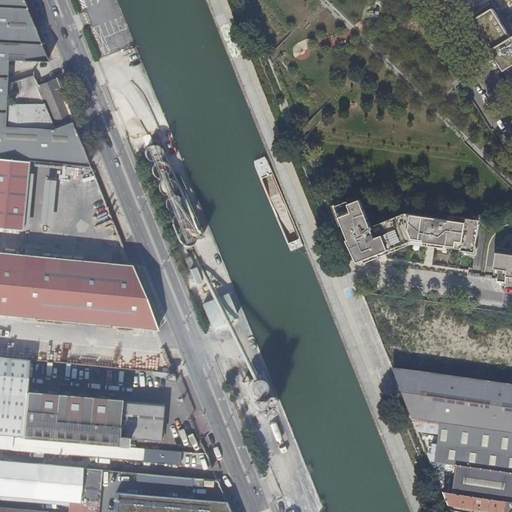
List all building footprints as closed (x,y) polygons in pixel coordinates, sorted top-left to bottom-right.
[(0,0),(0,157),(89,165),(71,121),(50,129),(3,125),(7,59),(47,61),(22,0),(0,0)] [(53,127),(72,119),(55,76),(39,84),(32,74),(8,82),(5,124),(53,127)] [(145,152),(145,155),(145,157),(147,160),(149,161),(151,163),(153,163),(155,163),(158,162),(159,161),(161,159),(162,157),(162,155),(162,153),(161,149),(159,148),(157,146),(154,146),(151,146),(149,147),(147,149),(145,152)] [(0,227),(20,229),(27,161),(21,160),(0,158),(0,227)] [(152,169),(152,171),(152,174),(154,176),(155,177),(156,178),(158,179),(161,179),(163,179),(165,178),(167,176),(168,173),(169,171),(167,166),(166,164),(163,163),(161,163),(159,163),(157,163),(154,166),(152,169)] [(159,185),(159,188),(159,191),(161,193),(162,195),(165,196),(167,196),(169,196),(171,195),(173,194),(175,192),(176,190),(176,187),(175,185),(174,182),(172,181),(170,180),(168,179),(165,180),(162,181),(160,183),(159,185)] [(165,202),(165,205),(165,208),(167,210),(168,211),(170,213),(172,213),(174,214),(177,213),(179,212),(181,210),(182,208),(182,205),(182,202),(181,200),(179,198),(177,197),(175,196),(172,196),(170,197),(168,198),(166,200),(165,202)] [(358,262),(366,263),(373,260),(372,257),(379,254),(380,257),(414,243),(428,245),(429,242),(435,243),(435,246),(475,252),(480,219),(449,215),(449,219),(405,213),(372,227),(361,199),(350,204),(349,201),(336,206),(350,240),(348,240),(358,262)] [(172,219),(172,222),(172,224),(174,227),(176,229),(178,230),(181,230),(183,230),(184,229),(186,228),(187,227),(189,224),(189,221),(189,219),(188,217),(187,216),(185,214),(181,213),(178,213),(176,215),(173,217),(172,219)] [(180,236),(179,238),(180,241),(180,242),(183,245),(186,246),(188,246),(190,246),(192,245),(194,244),(195,242),(196,240),(196,237),(196,235),(195,233),(193,231),(191,230),(188,229),(186,230),(184,230),(182,231),(181,233),(180,236)] [(511,247),(511,249),(506,249),(505,252),(503,252),(499,281),(508,283),(509,275),(511,275),(511,247)] [(0,316),(156,330),(131,266),(0,252),(0,316)] [(191,259),(186,261),(190,271),(195,268),(191,259)] [(229,297),(217,302),(218,305),(230,300),(229,297)] [(218,305),(217,302),(203,307),(210,324),(236,314),(230,300),(218,305)] [(0,423),(9,424),(22,426),(25,392),(28,359),(0,356),(0,423)] [(511,386),(395,370),(416,422),(511,435),(511,386)] [(240,381),(247,397),(266,389),(259,373),(240,381)] [(266,389),(247,397),(252,408),(253,408),(269,401),(271,401),(266,389)] [(118,400),(46,394),(25,392),(22,426),(21,437),(42,439),(115,445),(116,436),(159,439),(162,406),(120,402),(120,399),(119,399),(118,400)] [(269,401),(253,408),(257,417),(273,410),(269,401)] [(511,435),(416,422),(420,434),(441,437),(438,465),(458,468),(492,472),(511,474),(511,435)] [(9,424),(0,423),(0,433),(8,434),(9,424)] [(21,437),(0,435),(0,447),(6,448),(178,463),(179,451),(115,445),(42,439),(21,437)] [(0,511),(97,511),(101,470),(81,468),(0,460),(0,494),(68,501),(67,511),(50,511),(0,507),(0,511)] [(511,474),(492,472),(458,468),(454,496),(506,503),(511,504),(511,474)] [(238,511),(224,479),(101,470),(98,511),(238,511)] [(454,496),(445,495),(450,508),(481,511),(511,511),(511,504),(506,503),(454,496)]
